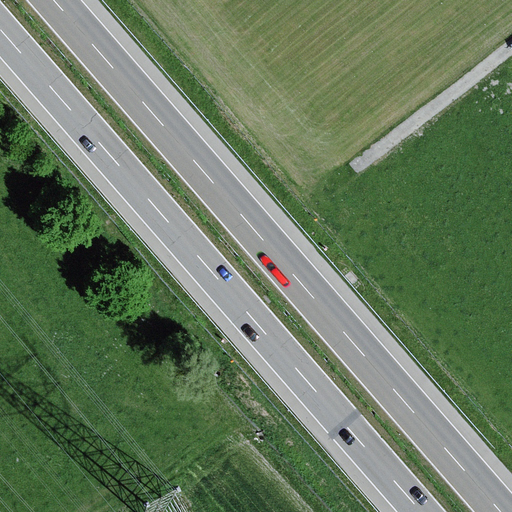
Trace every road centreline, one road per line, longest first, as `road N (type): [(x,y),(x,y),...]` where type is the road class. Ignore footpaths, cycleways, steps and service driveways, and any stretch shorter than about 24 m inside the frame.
road 1 (motorway): [(500,511),(52,0)]
road 2 (motorway): [(0,27),(423,511)]
road 3 (track): [(511,46),(368,156)]
